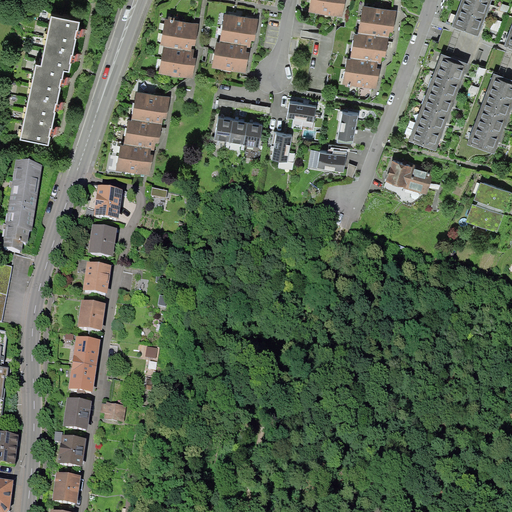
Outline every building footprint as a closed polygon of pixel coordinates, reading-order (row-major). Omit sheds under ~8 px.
[(308,0),(307,6),(342,13),(344,0),(308,0)] [(492,0),(464,0),(455,26),(480,35),(492,0)] [(396,7),(362,2),(357,28),(389,33),(389,27),(393,28),(396,7)] [(257,19),(227,14),(222,40),(250,43),(253,45),(257,19)] [(49,146),(51,136),(54,137),(54,133),(58,134),(60,127),(53,126),(56,111),(59,112),(60,109),(63,110),(65,103),(58,102),(61,87),(63,87),(64,85),(68,86),(70,78),(63,77),(64,71),(69,72),(71,63),(75,64),(75,61),(79,62),(81,54),(73,53),(76,38),(79,39),(80,36),(84,37),(85,30),(78,28),(80,23),(52,17),(42,66),(36,64),(20,140),(49,146)] [(162,49),(188,53),(189,46),(195,47),(198,26),(162,20),(158,49),(162,49)] [(389,33),(357,28),(354,27),(350,53),(377,57),(376,60),(380,61),(381,53),(386,53),(389,33)] [(250,43),(217,39),(214,66),(247,70),(250,43)] [(188,53),(162,49),(158,74),(194,80),(198,55),(188,53)] [(377,57),(350,53),(346,53),(341,80),(375,85),(379,64),(376,64),(376,60),(377,57)] [(470,63),(444,53),(411,140),(437,150),(470,63)] [(511,110),(511,78),(496,72),(468,142),(495,153),(511,110)] [(136,92),(132,119),(162,124),(163,119),(167,119),(170,97),(136,92)] [(317,107),(289,102),(283,131),(312,136),(317,107)] [(359,114),(339,111),(334,138),(354,141),(359,114)] [(233,116),(222,115),(219,139),(231,140),(233,116)] [(162,124),(132,119),(129,118),(124,144),(151,149),(154,149),(156,143),(159,144),(162,124)] [(248,121),(235,119),(233,140),(246,142),(248,121)] [(264,126),(250,124),(247,145),(260,147),(264,126)] [(294,136),(274,133),(270,158),(290,161),(294,136)] [(151,149),(124,144),(120,143),(116,170),(150,176),(154,155),(150,154),(151,149)] [(348,155),(319,151),(317,169),(346,172),(348,155)] [(32,231),(43,164),(16,160),(2,246),(23,249),(24,242),(28,243),(30,230),(32,231)] [(433,173),(394,160),(387,181),(426,195),(433,173)] [(511,196),(511,193),(483,182),(468,222),(498,233),(511,196)] [(123,189),(98,185),(94,214),(119,218),(123,189)] [(120,236),(96,232),(91,259),(115,263),(120,236)] [(13,270),(0,267),(0,322),(3,323),(13,270)] [(113,272),(89,268),(85,294),(109,297),(113,272)] [(108,307),(84,303),(80,330),(104,333),(108,307)] [(0,422),(1,423),(9,336),(0,335),(0,422)] [(102,344),(78,340),(70,391),(95,395),(102,344)] [(93,404),(70,401),(66,430),(89,433),(93,404)] [(126,407),(105,405),(103,423),(124,426),(126,407)] [(21,437),(0,434),(0,464),(17,467),(21,437)] [(88,441),(65,438),(61,466),(84,469),(88,441)] [(83,478),(60,475),(55,503),(79,507),(83,478)] [(13,480),(0,477),(0,511),(5,511),(6,511),(8,510),(13,480)]
